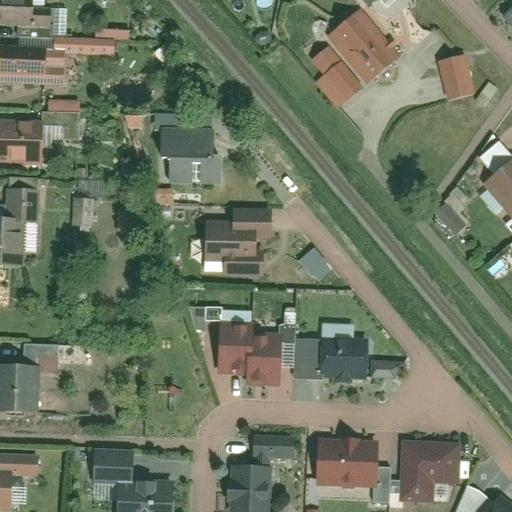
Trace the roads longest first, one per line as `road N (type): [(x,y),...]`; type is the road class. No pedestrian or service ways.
road 1 (residential): [(211,511),(212,445),(246,405),(394,409),(444,372)]
road 2 (residential): [(299,199),(444,372)]
road 3 (residential): [(511,319),(370,151)]
